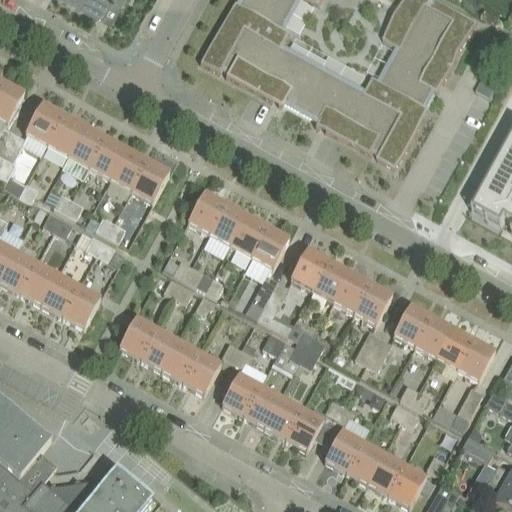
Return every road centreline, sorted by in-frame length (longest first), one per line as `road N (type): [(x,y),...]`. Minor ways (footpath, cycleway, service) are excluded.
road 1 (unclassified): [(511,296),(141,89)]
road 2 (residential): [(291,499),(0,340)]
road 3 (unclassified): [(141,89),(0,13)]
